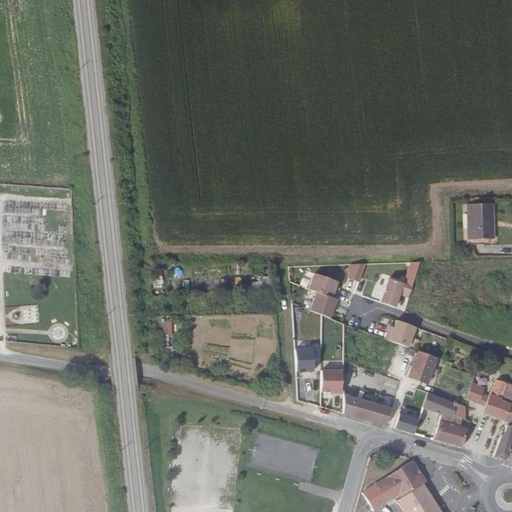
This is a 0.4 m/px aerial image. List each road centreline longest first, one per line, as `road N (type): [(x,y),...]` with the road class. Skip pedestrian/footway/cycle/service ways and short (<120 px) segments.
road 1 (unclassified): [(0,355),(139,371),(365,431)]
road 2 (residential): [(511,355),(379,309),(363,316)]
road 3 (unclassified): [(365,431),(466,462),(491,483)]
road 4 (unknown): [(470,466),(478,435),(469,408),(410,380)]
